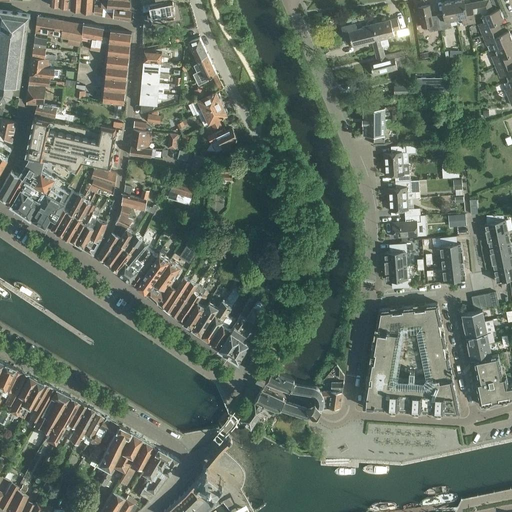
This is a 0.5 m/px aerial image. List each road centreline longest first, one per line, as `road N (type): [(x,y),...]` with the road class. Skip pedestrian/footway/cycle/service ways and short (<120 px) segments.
road 1 (residential): [(243,371),(292,268),(300,214),(194,0)]
road 2 (residential): [(365,300),(368,202),(289,0)]
road 3 (residential): [(243,371),(0,207)]
road 4 (residential): [(0,346),(193,463)]
road 5 (residential): [(475,419),(345,415)]
road 6 (residential): [(451,295),(475,419)]
